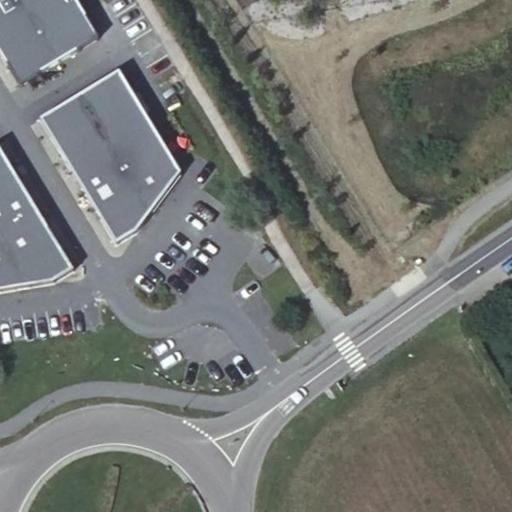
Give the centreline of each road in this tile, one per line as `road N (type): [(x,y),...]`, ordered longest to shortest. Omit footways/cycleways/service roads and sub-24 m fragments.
road 1 (unclassified): [(0,103),(128,312),(152,323),(217,301),(288,396)]
road 2 (secondary): [(288,396),(511,239)]
road 3 (secondary): [(173,437),(122,422),(88,423),(61,430),(17,460)]
road 4 (secondary): [(288,396),(173,437)]
